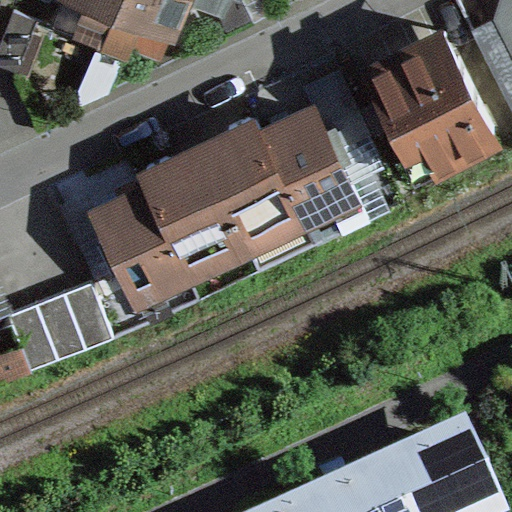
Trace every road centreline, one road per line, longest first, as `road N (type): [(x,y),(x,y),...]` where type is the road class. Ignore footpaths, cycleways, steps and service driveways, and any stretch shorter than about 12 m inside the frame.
road 1 (residential): [(336,0),(0,158)]
road 2 (residential): [(511,359),(185,511)]
